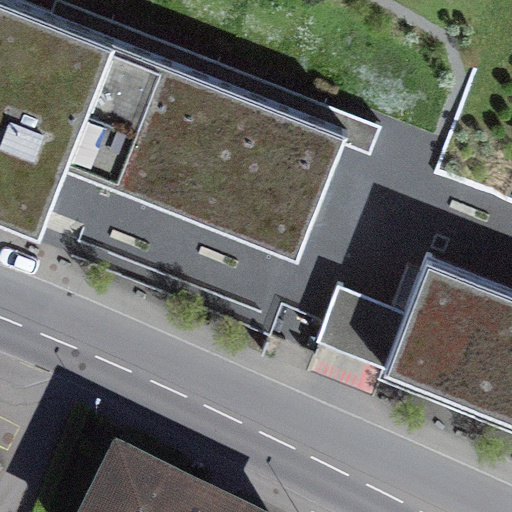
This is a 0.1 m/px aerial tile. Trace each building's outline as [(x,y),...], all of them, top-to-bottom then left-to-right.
[(77,142),(116,38),(8,0),(0,0),(0,210),(41,228),(77,142)] [(135,163),(174,60),(116,38),(77,142),(135,163)] [(174,60),(135,163),(193,185),(232,82),(174,60)] [(232,82),(193,185),(248,208),(289,105),(232,82)] [(289,105),(248,208),(309,232),(350,130),(289,105)] [(385,362),(511,413),(511,291),(427,257),(404,311),(385,362)] [(385,362),(404,311),(338,287),(320,338),(385,362)] [(166,511),(112,483),(95,511),(166,511)]
